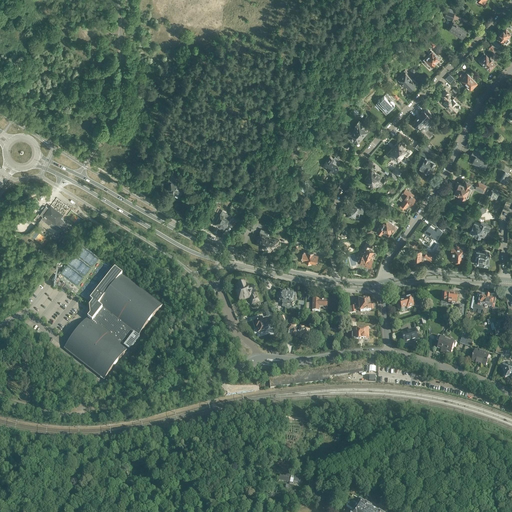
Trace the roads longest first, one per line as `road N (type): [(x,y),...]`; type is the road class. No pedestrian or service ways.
road 1 (primary): [(31,165),(207,257),(335,286),(381,287)]
road 2 (residential): [(335,281),(336,197),(365,155),(511,2)]
road 3 (primary): [(335,281),(217,251),(37,153)]
road 4 (track): [(380,452),(370,438),(289,417),(159,455),(130,491)]
road 5 (track): [(366,462),(320,475),(275,462),(204,467),(162,487),(130,491),(114,511)]
road 6 (unclassified): [(0,400),(43,411),(117,413),(259,360)]
road 7 (residential): [(381,282),(466,128),(511,68)]
road 8 (track): [(154,489),(220,510),(270,494),(326,506),(320,475)]
road 9 (track): [(383,452),(392,440),(434,430),(511,455)]
road 10 (residential): [(388,350),(511,394)]
road 11 (residential): [(259,360),(388,350)]
road 12 (primary): [(381,287),(426,278),(509,285)]
road 13 (primary): [(508,279),(427,273),(381,282)]
